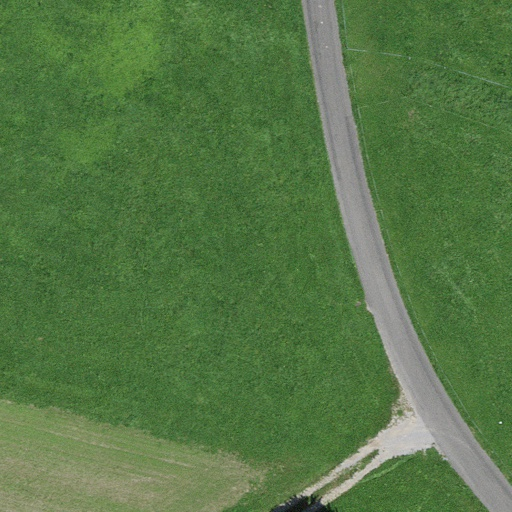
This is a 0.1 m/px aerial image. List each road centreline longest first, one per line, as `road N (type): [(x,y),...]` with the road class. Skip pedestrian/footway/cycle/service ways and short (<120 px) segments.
road 1 (unclassified): [(511,510),(439,418),(371,270),(323,0)]
road 2 (track): [(289,511),(439,418)]
